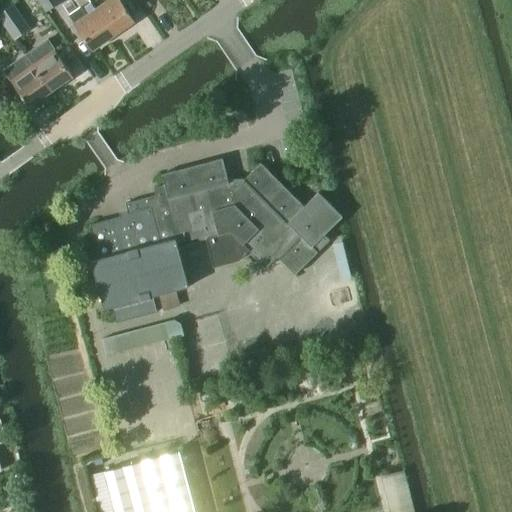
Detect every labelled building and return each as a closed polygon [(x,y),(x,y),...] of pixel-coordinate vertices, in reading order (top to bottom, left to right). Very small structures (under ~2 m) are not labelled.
[(60,1),(58,0),(37,0),(45,11),(60,1)] [(119,0),(110,0),(95,10),(113,36),(134,22),(119,0)] [(11,5),(0,12),(0,20),(3,25),(14,40),(28,30),(17,14),(11,5)] [(92,51),(113,36),(95,10),(87,16),(81,7),(69,16),(74,25),(92,51)] [(47,39),(25,55),(50,92),(72,76),(47,39)] [(25,55),(3,70),(10,81),(28,107),(50,92),(25,55)] [(153,188),(155,196),(162,220),(168,219),(175,244),(176,243),(196,238),(200,240),(205,239),(213,267),(238,260),(248,251),(261,264),(272,253),(294,275),(329,241),(324,235),(342,217),(318,193),(304,207),(260,163),(245,178),(227,180),(221,159),(161,175),(164,185),(153,188)] [(188,287),(176,243),(175,244),(168,219),(162,220),(155,196),(125,204),(127,215),(89,225),(98,259),(91,261),(104,310),(112,307),(116,323),(156,312),(152,297),(188,287)] [(164,323),(168,338),(183,335),(180,324),(174,321),(164,323)] [(114,511),(193,511),(179,453),(105,471),(114,511)]
